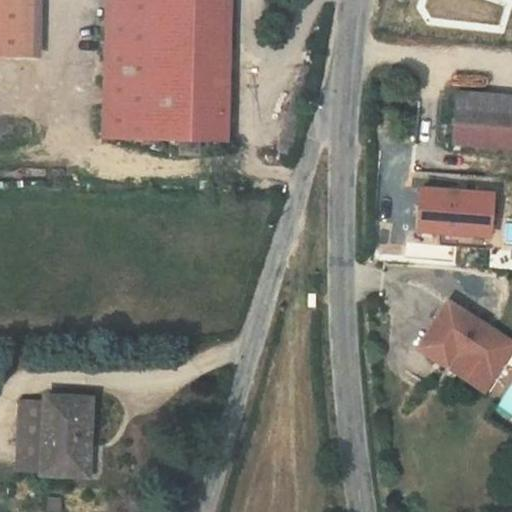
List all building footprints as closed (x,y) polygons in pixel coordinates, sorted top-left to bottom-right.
[(0,0),(0,55),(17,56),(18,0),(0,0)] [(38,0),(18,0),(17,56),(37,56),(38,0)] [(152,108),(155,0),(105,0),(102,138),(151,139),(152,108)] [(229,0),(155,0),(152,108),(228,110),(229,0)] [(288,153),(313,70),(302,66),(278,150),(288,153)] [(452,144),(460,144),(511,147),(511,95),(456,91),(452,144)] [(228,110),(152,108),(151,139),(180,140),(196,141),(227,141),(228,110)] [(196,141),(180,140),(179,154),(195,155),(196,141)] [(482,237),(486,189),(414,184),(410,232),(482,237)] [(317,293),(307,292),(306,308),(317,308),(317,293)] [(511,339),(455,301),(424,348),(454,368),(463,355),(498,378),(511,357),(511,339)] [(46,397),(46,402),(41,472),(82,475),(85,449),(85,444),(87,443),(90,400),(46,397)] [(16,470),(41,472),(46,402),(21,401),(16,470)] [(93,450),(85,449),(82,475),(92,475),(93,450)]
